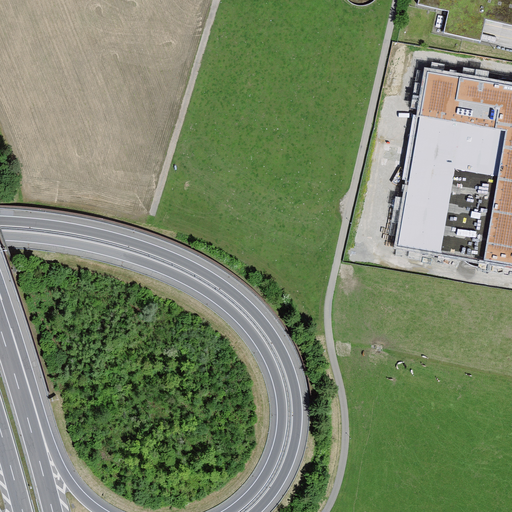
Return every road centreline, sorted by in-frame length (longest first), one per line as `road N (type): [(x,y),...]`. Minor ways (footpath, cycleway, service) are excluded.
road 1 (residential): [(324,511),(345,419),(328,310),(398,0)]
road 2 (motorway): [(255,511),(284,473),(297,416),(289,369),(257,316),(221,283),(157,251),(59,226),(0,221)]
road 3 (motorway): [(0,238),(130,257),(196,285),(245,324),(274,370),(283,414),(268,470),(231,511)]
road 4 (motorway): [(98,511),(54,452),(16,328),(0,304)]
road 5 (motorway): [(53,511),(0,327)]
road 6 (unknown): [(204,0),(157,150)]
